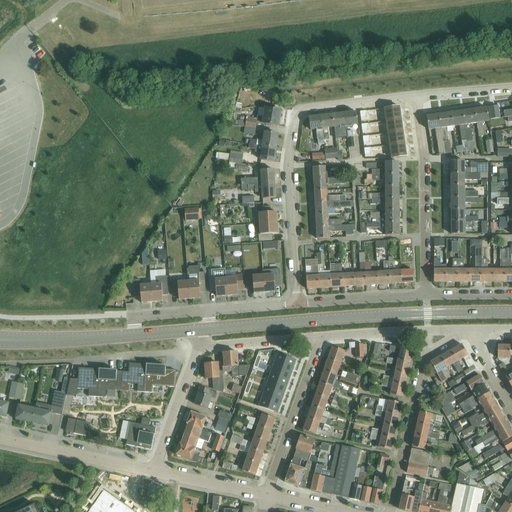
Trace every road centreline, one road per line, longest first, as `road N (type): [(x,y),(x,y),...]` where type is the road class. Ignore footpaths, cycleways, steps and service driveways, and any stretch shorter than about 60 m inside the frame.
road 1 (residential): [(414,95),(296,110),(286,164),(294,304)]
road 2 (tertiary): [(203,329),(511,312)]
road 3 (residential): [(425,296),(414,95)]
road 4 (residential): [(0,222),(29,161),(39,106),(8,53)]
road 5 (residential): [(388,511),(427,332)]
road 6 (residential): [(266,494),(318,337)]
road 7 (residential): [(154,469),(0,436)]
road 8 (tertiary): [(0,338),(132,335)]
road 9 (residential): [(425,296),(294,304)]
road 10 (residential): [(154,469),(198,346)]
road 11 (residential): [(198,346),(318,337)]
